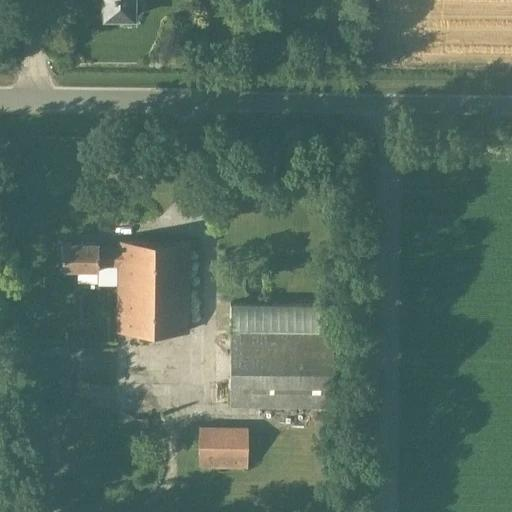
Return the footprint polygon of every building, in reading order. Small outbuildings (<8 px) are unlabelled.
[(103,0),(103,16),(132,17),(132,15),(136,15),(139,11),(141,5),(140,0),(139,0),(103,0)] [(116,265),(116,329),(186,330),(187,241),(116,240),(116,247),(96,246),(96,242),(60,242),(60,268),(96,268),(96,264),(116,265)] [(332,329),(229,329),(229,404),(331,405),(332,329)] [(110,397),(113,350),(90,349),(89,368),(100,369),(98,396),(110,397)] [(197,426),(196,466),(246,466),(246,426),(197,426)]
